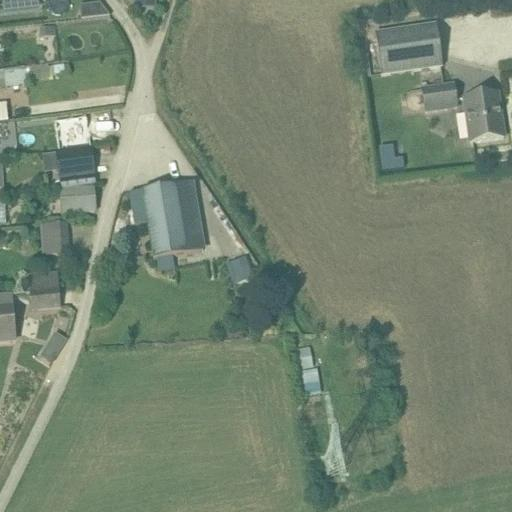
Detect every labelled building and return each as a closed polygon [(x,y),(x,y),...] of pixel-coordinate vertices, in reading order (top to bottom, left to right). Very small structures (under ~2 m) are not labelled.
[(133,0),(134,10),(157,9),(155,0),(133,0)] [(99,4),(80,7),(82,20),(109,17),(99,4)] [(376,34),(382,76),(443,68),(437,26),(376,34)] [(39,29),(40,39),(55,37),(53,28),(39,29)] [(48,68),(49,75),(65,73),(64,66),(48,68)] [(0,87),(27,84),(24,69),(0,72),(0,87)] [(420,89),(423,115),(459,110),(455,84),(420,89)] [(464,100),(471,144),(504,140),(497,95),(464,100)] [(6,105),(0,105),(0,122),(8,122),(6,105)] [(393,147),(376,149),(379,173),(404,170),(403,160),(395,161),(393,147)] [(57,155),(62,190),(95,186),(91,150),(57,155)] [(142,192),(154,261),(201,253),(191,197),(189,184),(142,192)] [(60,191),(63,217),(97,214),(95,188),(60,191)] [(42,228),(44,258),(68,256),(66,226),(42,228)] [(28,276),(30,294),(60,291),(58,274),(28,276)] [(0,342),(15,341),(10,295),(0,295),(0,342)] [(30,299),(31,311),(62,309),(60,297),(30,299)] [(55,335),(48,346),(60,353),(67,342),(55,335)] [(296,352),(298,371),(313,368),(310,350),(296,352)]
